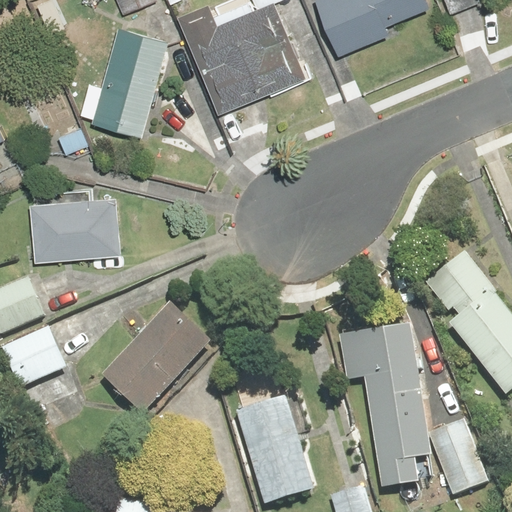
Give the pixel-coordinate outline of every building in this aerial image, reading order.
[(122,0),(126,12),(163,0),(122,0)] [(300,0),(226,0),(189,15),(228,113),(329,73),(300,0)] [(321,0),(342,53),(447,12),(442,0),(321,0)] [(125,21),(97,124),(149,138),(177,36),(125,21)] [(0,138),(9,134),(0,113),(0,138)] [(128,192),(35,197),(38,256),(131,251),(128,192)] [(511,300),(470,248),(426,283),(511,391),(511,300)] [(37,274),(0,290),(0,327),(4,337),(55,315),(37,274)] [(177,295),(105,374),(151,417),(223,338),(177,295)] [(442,482),(421,319),(347,329),(353,378),(373,376),(388,488),(442,482)] [(4,346),(22,387),(72,365),(55,324),(4,346)] [(295,392),(242,408),(271,505),(324,489),(295,392)] [(439,429),(466,509),(501,498),(474,417),(439,429)] [(375,511),(367,482),(331,493),(337,511),(375,511)] [(406,511),(433,508),(430,488),(403,492),(405,511),(406,511)] [(220,511),(221,508),(122,497),(120,511),(220,511)]
